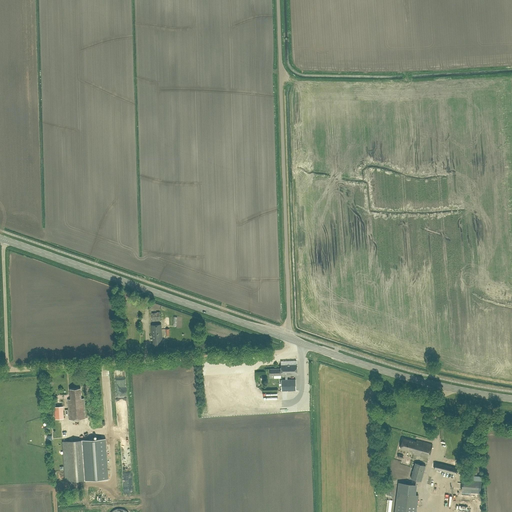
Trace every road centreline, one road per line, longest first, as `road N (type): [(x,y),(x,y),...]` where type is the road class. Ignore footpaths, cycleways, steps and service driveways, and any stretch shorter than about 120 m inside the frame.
road 1 (unclassified): [(288,338),(277,0)]
road 2 (secondary): [(288,338),(2,239)]
road 3 (unclassified): [(7,370),(281,351),(288,338)]
road 4 (secondary): [(288,338),(405,378),(511,398)]
road 5 (unclassified): [(7,370),(2,239)]
